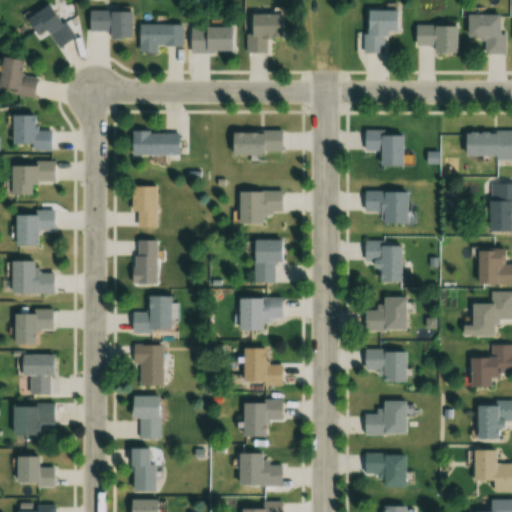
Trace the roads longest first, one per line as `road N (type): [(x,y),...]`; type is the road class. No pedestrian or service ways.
road 1 (residential): [(94,511),(94,89)]
road 2 (residential): [(325,91),(325,511)]
road 3 (residential): [(94,89),(511,91)]
